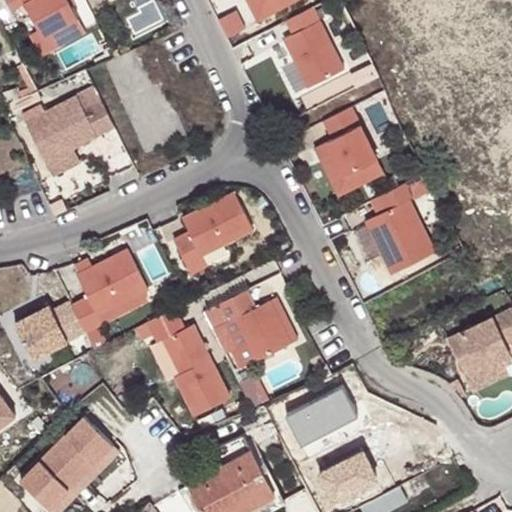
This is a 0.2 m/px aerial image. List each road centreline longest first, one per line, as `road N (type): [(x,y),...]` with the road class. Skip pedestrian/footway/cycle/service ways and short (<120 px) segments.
road 1 (residential): [(483,455),(431,396),(381,372),(255,148)]
road 2 (residential): [(255,148),(61,232),(0,240)]
road 3 (residential): [(185,0),(255,148)]
